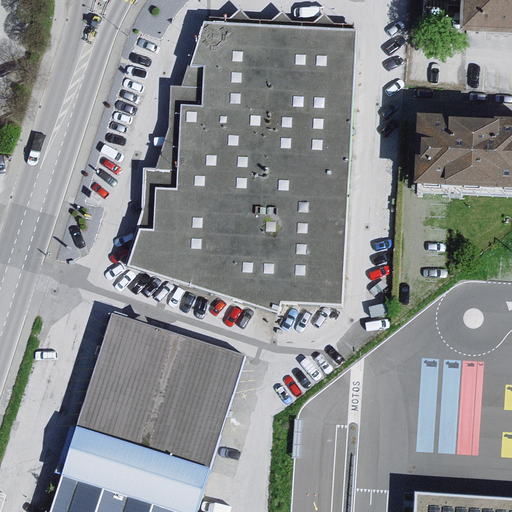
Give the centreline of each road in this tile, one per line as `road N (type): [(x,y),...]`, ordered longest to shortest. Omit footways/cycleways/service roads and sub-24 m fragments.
road 1 (tertiary): [(0,318),(52,144)]
road 2 (tertiary): [(52,144),(126,0)]
road 3 (tertiary): [(84,0),(52,144)]
